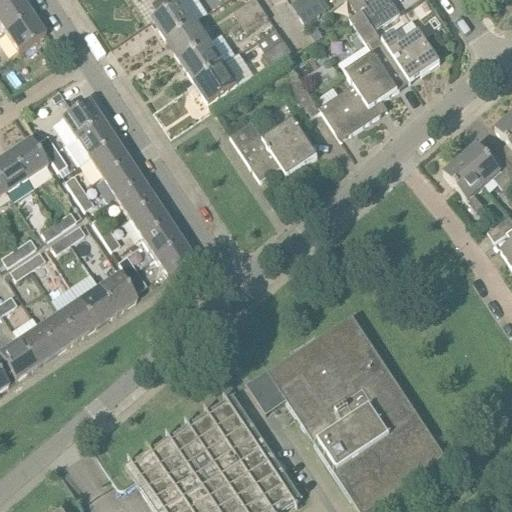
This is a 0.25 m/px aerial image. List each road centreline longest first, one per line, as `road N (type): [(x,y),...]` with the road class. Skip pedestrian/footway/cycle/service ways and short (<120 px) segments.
road 1 (residential): [(0,504),(242,288)]
road 2 (residential): [(242,288),(87,54)]
road 3 (residential): [(242,288),(405,154)]
road 4 (residential): [(511,308),(405,154)]
road 5 (residential): [(405,154),(498,69)]
